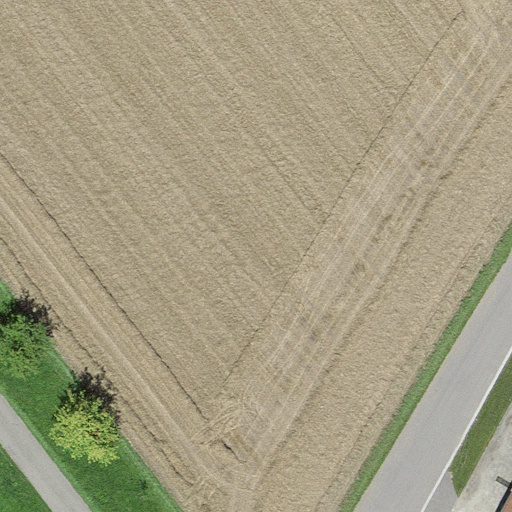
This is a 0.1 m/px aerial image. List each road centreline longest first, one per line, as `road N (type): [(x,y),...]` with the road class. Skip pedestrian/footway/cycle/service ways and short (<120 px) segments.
road 1 (unclassified): [(511,303),(390,511)]
road 2 (track): [(75,511),(0,415)]
